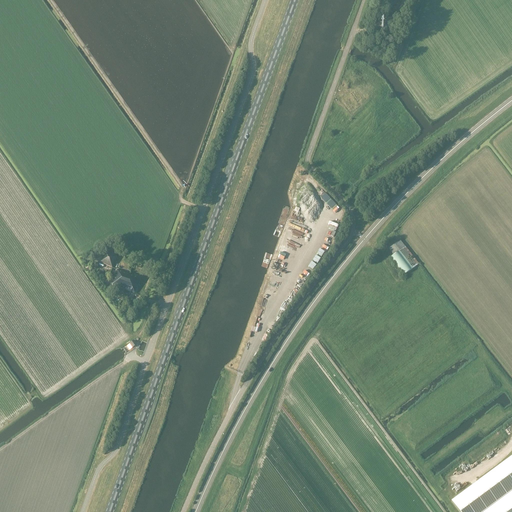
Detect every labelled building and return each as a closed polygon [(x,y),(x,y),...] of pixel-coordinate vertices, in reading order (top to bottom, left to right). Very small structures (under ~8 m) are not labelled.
[(328,248),(333,239),(327,236),(323,246),(328,248)] [(404,247),(400,240),(388,249),(393,255),(389,258),(403,275),(418,264),(405,247),(404,247)] [(105,251),(99,262),(112,268),(117,257),(105,251)] [(285,265),(289,266),(292,257),(279,252),(276,261),(279,262),(280,258),(287,260),(285,265)] [(113,281),(112,285),(134,293),(140,277),(117,269),(117,270),(113,281)] [(511,511),(511,455),(451,501),(458,511),(511,511)]
